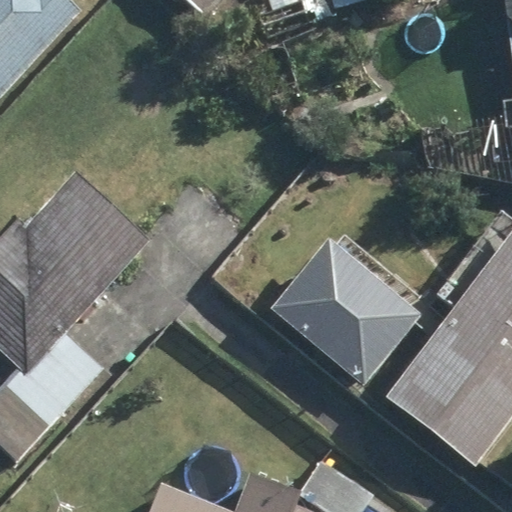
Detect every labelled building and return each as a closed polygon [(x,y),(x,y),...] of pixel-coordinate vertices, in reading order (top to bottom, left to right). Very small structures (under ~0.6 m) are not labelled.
[(0,0),(0,91),(82,2),(79,0),(0,0)] [(197,0),(209,10),(217,0),(197,0)] [(303,0),(310,19),(344,8),(341,0),(303,0)] [(0,378),(0,430),(22,450),(104,359),(67,326),(151,232),(76,165),(27,219),(18,210),(0,229),(0,337),(20,356),(0,378)] [(511,223),(390,385),(482,454),(511,414),(511,223)] [(281,309),(368,377),(423,307),(336,239),(281,309)] [(291,511),(303,482),(256,464),(239,505),(164,477),(150,511),(291,511)]
